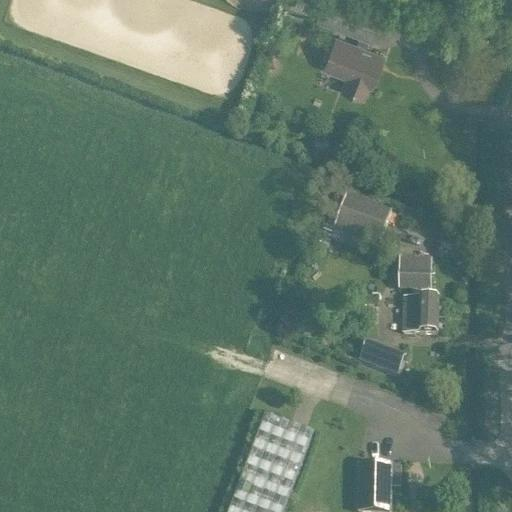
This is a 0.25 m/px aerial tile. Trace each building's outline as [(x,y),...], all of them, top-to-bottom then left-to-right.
[(325,0),(318,22),(361,38),(359,44),(338,36),(325,69),(349,78),(344,90),(368,99),(373,87),(374,87),(386,55),(367,48),(380,13),(346,0),(325,0)] [(392,213),(346,197),(335,228),(380,244),(392,213)] [(404,297),(404,333),(438,334),(439,298),(422,297),(422,289),(431,290),(432,259),(400,259),(399,289),(413,289),(413,297),(404,297)] [(368,340),(360,361),(399,376),(407,354),(368,340)] [(266,415),(229,511),(283,511),(314,433),(266,415)] [(360,464),(358,511),(391,511),(391,487),(401,487),(401,465),(360,464)] [(324,511),(325,496),(304,497),(303,511),(324,511)]
